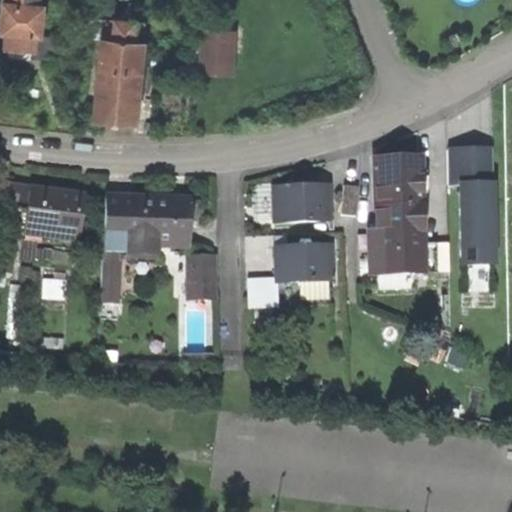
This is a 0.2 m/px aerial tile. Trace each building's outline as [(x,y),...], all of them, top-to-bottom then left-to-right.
[(43,0),(8,0),(8,3),(2,3),(0,31),(0,39),(5,39),(3,54),(38,57),(39,41),(44,42),(47,6),(43,6),(43,0)] [(99,40),(92,123),(139,127),(146,46),(136,45),(138,22),(111,20),(110,41),(99,40)] [(235,80),(236,35),(203,34),(201,79),(235,80)] [(495,151),(449,151),(449,189),(459,189),(460,275),(496,275),(495,151)] [(429,279),(423,161),(372,163),(375,234),(365,234),(368,282),(429,279)] [(79,247),(86,196),(30,189),(24,240),(79,247)] [(331,190),(273,192),(274,229),(332,226),(331,190)] [(359,191),(344,190),(342,220),(356,221),(359,191)] [(101,298),(121,299),(122,253),(191,255),(193,200),(105,197),(101,298)] [(333,285),(331,249),(274,253),(276,282),(276,289),(333,285)] [(216,259),(185,260),(187,306),(217,305),(216,259)] [(250,313),(277,312),(276,289),(276,282),(248,283),(250,313)]
